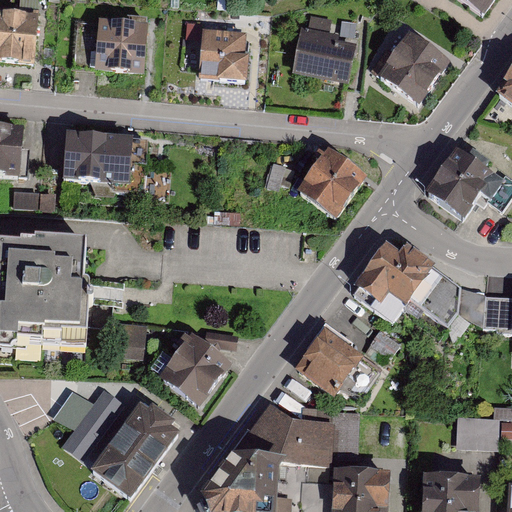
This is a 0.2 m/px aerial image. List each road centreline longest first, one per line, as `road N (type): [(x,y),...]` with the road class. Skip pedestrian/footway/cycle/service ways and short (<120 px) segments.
road 1 (residential): [(418,160),(384,139),(0,105)]
road 2 (residential): [(384,206),(157,511)]
road 3 (residential): [(511,34),(418,160)]
road 4 (residential): [(384,206),(473,260),(511,264)]
